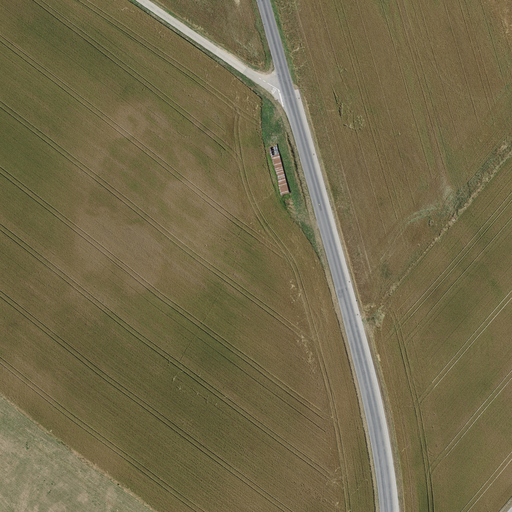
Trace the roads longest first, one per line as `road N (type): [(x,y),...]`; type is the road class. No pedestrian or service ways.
road 1 (tertiary): [(386,511),(363,368),(287,89)]
road 2 (unclassified): [(141,0),(271,87),(287,89)]
